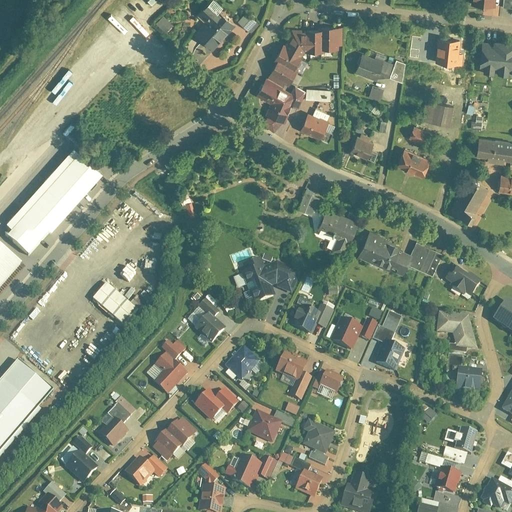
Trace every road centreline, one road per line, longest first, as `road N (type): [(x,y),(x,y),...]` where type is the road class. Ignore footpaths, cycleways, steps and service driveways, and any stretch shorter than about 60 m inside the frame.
road 1 (residential): [(364,374),(262,327),(244,329),(71,511)]
road 2 (residential): [(226,110),(272,145),(447,228),(508,270)]
road 3 (unclassified): [(226,110),(115,185),(0,317)]
road 4 (residential): [(508,270),(482,313),(496,380),(489,425)]
road 5 (residential): [(446,19),(284,4)]
road 6 (residential): [(317,511),(346,449),(364,374)]
road 7 (residential): [(489,425),(364,374)]
road 8 (residential): [(226,110),(284,4)]
